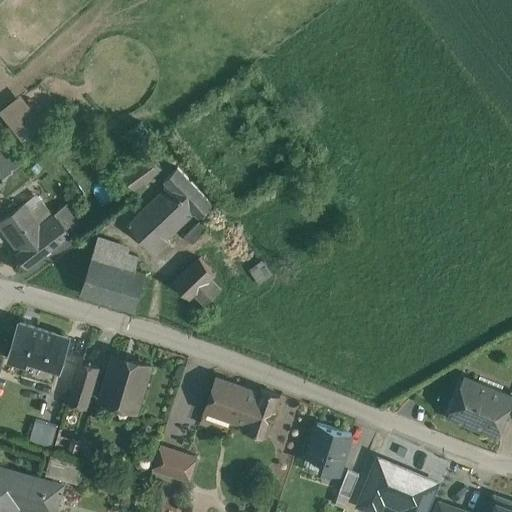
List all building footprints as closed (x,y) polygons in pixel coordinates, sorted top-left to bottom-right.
[(19,99),(4,110),(27,139),(42,127),(19,99)] [(142,121),(117,140),(125,152),(151,133),(142,121)] [(26,164),(6,138),(5,138),(0,141),(0,174),(4,180),(21,167),(26,164)] [(132,178),(157,160),(152,152),(126,170),(132,178)] [(132,179),(138,188),(167,169),(161,160),(132,179)] [(4,180),(0,183),(0,186),(7,196),(30,178),(21,167),(4,180)] [(212,203),(178,167),(165,180),(170,185),(196,212),(199,215),(212,203)] [(170,185),(128,224),(157,254),(170,241),(167,238),(196,212),(170,185)] [(53,215),(42,201),(30,211),(41,225),(53,215)] [(24,204),(0,221),(0,223),(20,251),(45,231),(41,225),(30,211),(24,204)] [(82,223),(67,204),(56,213),(71,232),(82,223)] [(53,215),(41,225),(45,231),(20,251),(17,253),(27,267),(72,233),(71,232),(56,213),(53,215)] [(193,241),(208,228),(200,219),(185,232),(193,241)] [(129,247),(99,237),(93,255),(124,264),(127,252),(129,247)] [(140,256),(127,252),(124,264),(136,268),(140,256)] [(201,253),(173,279),(190,297),(195,292),(205,303),(223,286),(213,276),(218,272),(201,253)] [(124,264),(93,255),(81,293),(134,310),(147,272),(136,268),(124,264)] [(69,336),(21,321),(9,358),(25,363),(27,357),(59,367),(69,336)] [(150,365),(115,354),(103,397),(137,407),(150,365)] [(97,368),(82,363),(74,391),(89,395),(97,368)] [(462,375),(446,412),(450,414),(451,412),(465,379),(466,377),(462,375)] [(260,392),(217,377),(205,409),(248,424),(249,424),(260,392)] [(511,398),(511,395),(466,377),(465,379),(473,382),(459,416),(451,412),(450,414),(497,434),(511,398)] [(465,379),(451,412),(459,416),(473,382),(465,379)] [(260,392),(249,424),(248,424),(247,428),(267,435),(281,395),(261,388),(260,392)] [(215,427),(219,414),(205,410),(201,423),(215,427)] [(58,424),(36,418),(30,439),(52,445),(58,424)] [(352,434),(317,423),(307,455),(323,460),(321,468),(339,474),(352,434)] [(197,455),(162,443),(154,468),(189,480),(197,455)] [(410,464),(378,451),(356,503),(375,511),(381,511),(386,501),(401,508),(399,511),(427,511),(442,478),(410,464)] [(62,483),(0,465),(0,511),(15,511),(19,500),(54,510),(62,483)] [(360,474),(349,470),(339,492),(350,496),(360,474)] [(511,511),(511,502),(494,496),(489,511),(511,511)] [(467,511),(454,507),(440,502),(436,511),(467,511)]
